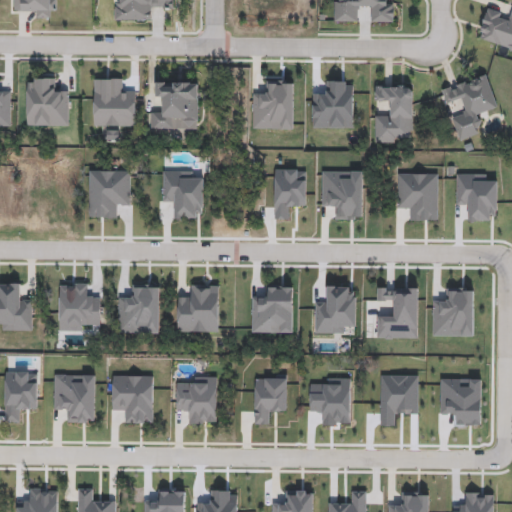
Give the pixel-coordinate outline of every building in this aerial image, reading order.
[(175,0),(175,9),(152,8),(152,22),(115,21),(116,0),(175,0)] [(393,22),(371,22),(371,8),(357,8),(357,22),(334,22),(334,0),(387,0),(387,1),(393,1),(393,22)] [(441,88),(488,75),(497,108),(477,113),(483,133),(458,140),(452,118),(463,115),(460,101),(445,105),(441,88)] [(199,129),(151,129),(151,111),(162,111),(162,94),(156,94),(156,82),(199,82),(199,129)] [(375,109),(375,85),(413,85),(413,142),(375,142),(375,109)]
